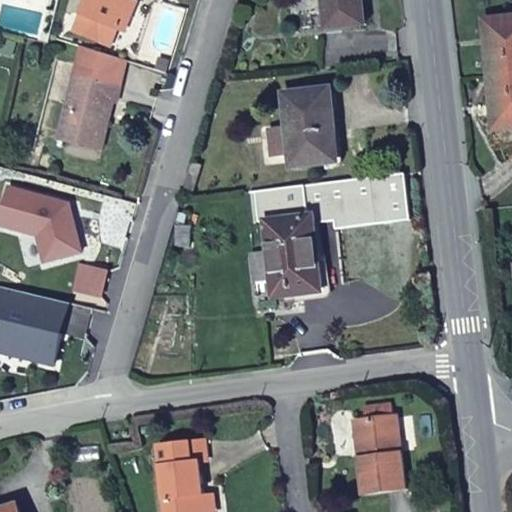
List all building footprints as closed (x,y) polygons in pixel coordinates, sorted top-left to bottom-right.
[(116,29),(120,31),(131,0),(88,0),(82,16),(116,29)] [(133,0),(131,0),(120,31),(126,33),(139,2),(133,0)] [(365,27),(361,0),(320,0),(324,31),(365,27)] [(116,29),(82,16),(75,33),(109,47),(116,29)] [(511,17),(483,21),(494,132),(511,129),(511,17)] [(79,52),(74,73),(96,78),(100,57),(79,52)] [(74,73),(73,77),(119,88),(124,63),(100,57),(96,78),(74,73)] [(119,88),(73,77),(58,142),(102,151),(113,104),(115,105),(119,88)] [(292,169),(333,165),(329,133),(335,132),(330,91),(283,96),(287,126),(290,155),(292,169)] [(290,155),(287,126),(263,129),(269,158),(290,155)] [(329,133),(333,165),(338,165),(335,132),(329,133)] [(193,164),(184,195),(193,198),(202,167),(193,164)] [(66,205),(10,189),(0,225),(0,226),(40,238),(45,264),(83,256),(75,221),(70,222),(66,205)] [(71,206),(66,205),(70,222),(75,221),(71,206)] [(323,293),(315,217),(267,223),(270,251),(273,279),(275,299),(323,293)] [(190,248),(190,228),(179,228),(178,249),(190,248)] [(253,282),(273,279),(270,251),(246,254),(249,277),(252,276),(253,282)] [(74,294),(100,300),(106,275),(80,269),(74,294)] [(0,355),(1,354),(9,350),(32,355),(30,362),(54,367),(62,337),(47,333),(54,303),(4,290),(1,308),(0,308),(0,355)] [(47,333),(62,337),(69,306),(54,303),(47,333)] [(9,350),(1,354),(30,362),(32,355),(9,350)] [(364,419),(358,419),(363,455),(357,457),(361,494),(406,488),(396,414),(391,415),(391,404),(363,408),(364,419)] [(363,455),(358,419),(353,420),(357,457),(363,455)] [(164,511),(204,511),(203,498),(199,464),(205,464),(203,441),(157,446),(164,511)] [(203,498),(204,511),(214,511),(213,497),(203,498)]
